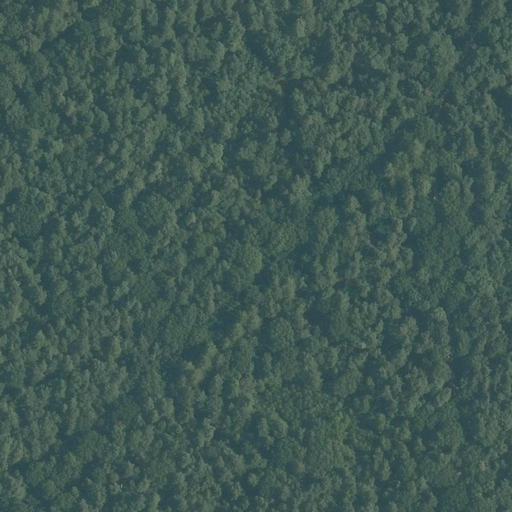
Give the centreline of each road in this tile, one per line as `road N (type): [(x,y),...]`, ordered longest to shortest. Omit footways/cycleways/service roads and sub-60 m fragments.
road 1 (track): [(464,511),(426,118)]
road 2 (track): [(135,0),(0,82)]
road 3 (track): [(426,118),(481,0)]
